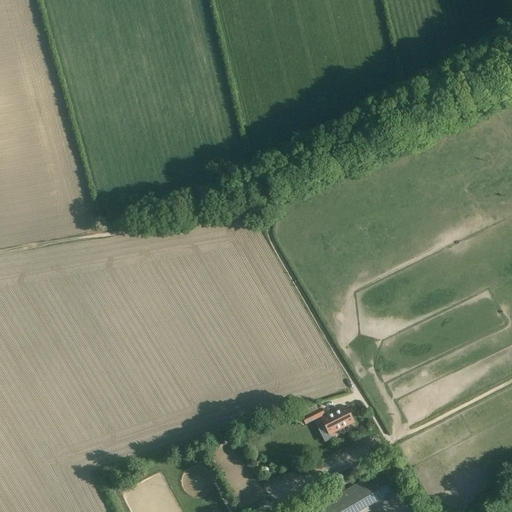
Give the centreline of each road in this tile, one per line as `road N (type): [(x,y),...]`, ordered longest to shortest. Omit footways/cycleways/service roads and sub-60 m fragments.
road 1 (track): [(261,208),(432,511)]
road 2 (track): [(511,85),(261,208)]
